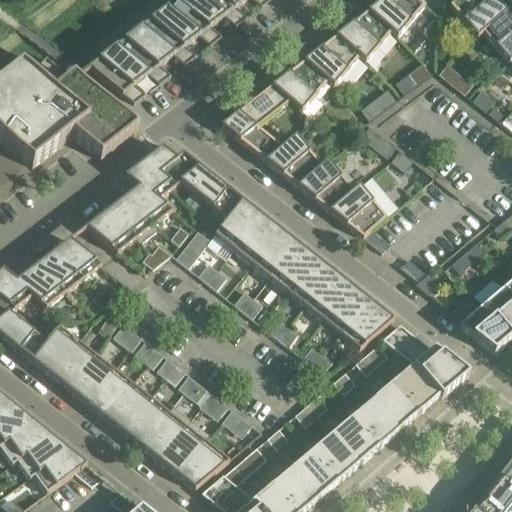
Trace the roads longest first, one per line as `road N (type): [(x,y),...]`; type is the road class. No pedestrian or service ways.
road 1 (residential): [(477,368),(169,123)]
road 2 (residential): [(0,376),(169,511)]
road 3 (residential): [(0,252),(169,123)]
road 4 (residential): [(169,123),(329,0)]
